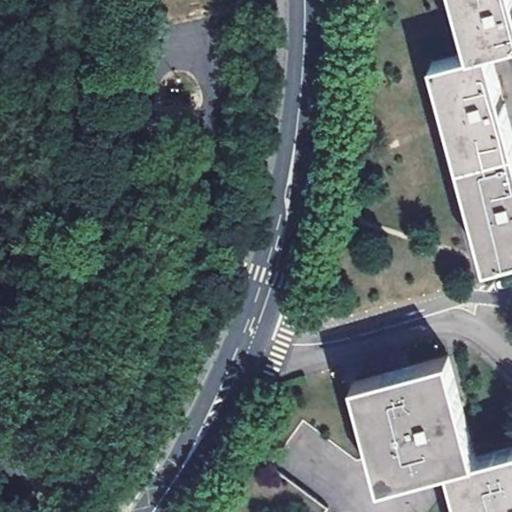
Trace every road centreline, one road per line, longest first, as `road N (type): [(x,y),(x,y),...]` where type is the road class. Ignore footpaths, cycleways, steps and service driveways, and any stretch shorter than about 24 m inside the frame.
road 1 (residential): [(301,0),(286,197),(249,331)]
road 2 (residential): [(249,331),(319,344),(461,304)]
road 3 (residential): [(249,331),(155,511)]
